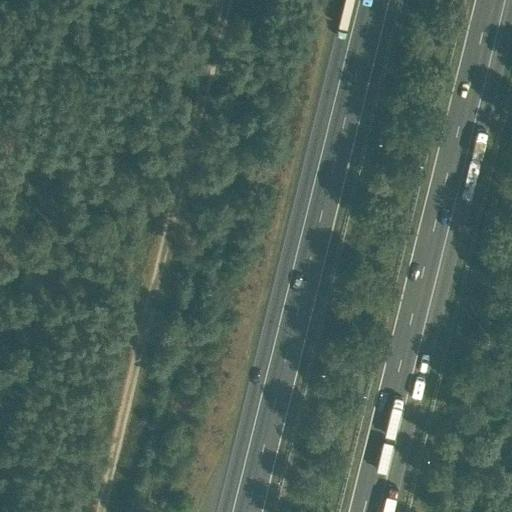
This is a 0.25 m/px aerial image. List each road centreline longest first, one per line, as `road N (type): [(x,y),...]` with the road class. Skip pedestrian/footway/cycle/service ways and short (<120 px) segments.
road 1 (motorway): [(362,511),(489,0)]
road 2 (motorway): [(373,0),(246,511)]
